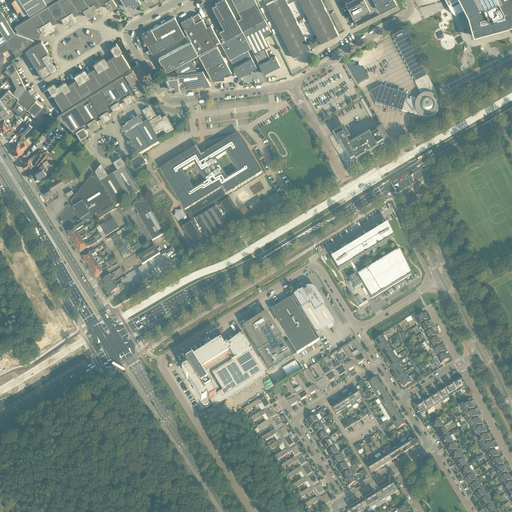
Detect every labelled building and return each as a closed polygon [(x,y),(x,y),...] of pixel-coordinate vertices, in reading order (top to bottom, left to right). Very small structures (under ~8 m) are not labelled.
[(20,0),(29,14),(52,0),(20,0)] [(57,0),(56,0),(47,5),(57,21),(62,18),(65,24),(67,25),(68,25),(72,22),(57,0)] [(71,0),(57,0),(72,22),(76,20),(74,18),(76,17),(74,15),(79,12),(71,0)] [(84,0),(71,0),(79,12),(84,9),(87,15),(89,15),(90,16),(94,14),(84,0)] [(98,0),(84,0),(94,14),(97,11),(96,10),(98,9),(96,7),(101,4),(98,0)] [(139,0),(121,0),(126,6),(130,4),(132,8),(133,8),(134,9),(140,3),(141,3),(141,2),(139,0)] [(242,30),(237,19),(226,0),(218,0),(219,1),(216,2),(216,1),(215,2),(216,4),(212,6),(224,28),(220,30),(225,40),(242,30)] [(233,0),(241,17),(237,19),(242,30),(264,18),(255,0),(233,0)] [(264,0),(265,1),(266,0),(273,0),(266,4),(293,57),(338,34),(321,0),(264,0)] [(357,25),(397,5),(394,0),(348,0),(345,2),(357,25)] [(421,0),(421,15),(426,18),(431,15),(423,15),(430,11),(432,12),(436,6),(432,4),(440,4),(442,0),(445,2),(443,5),(447,5),(444,0),(421,0)] [(511,0),(447,0),(452,9),(451,10),(456,16),(457,16),(456,15),(458,14),(465,10),(466,11),(468,15),(473,35),(474,35),(508,26),(511,23),(511,0)] [(47,5),(38,11),(50,30),(54,28),(55,27),(54,26),(52,23),(57,21),(47,5)] [(0,30),(6,40),(15,34),(0,9),(0,8),(0,30)] [(38,11),(12,27),(16,34),(17,33),(19,32),(26,34),(26,35),(34,37),(39,38),(38,37),(40,31),(42,30),(44,32),(45,34),(46,33),(50,30),(38,11)] [(217,44),(216,44),(220,42),(211,24),(207,26),(202,18),(198,12),(181,21),(191,40),(159,58),(162,63),(165,70),(166,70),(166,71),(174,66),(176,69),(180,67),(179,64),(198,53),(199,54),(217,44)] [(151,28),(142,34),(144,39),(145,41),(144,42),(144,43),(144,44),(145,44),(146,44),(147,43),(152,53),(185,35),(175,16),(151,29),(151,28)] [(243,30),(262,69),(264,73),(280,65),(275,55),(270,58),(265,48),(270,46),(265,36),(272,33),(265,19),(243,30)] [(251,47),(249,43),(243,30),(221,42),(239,76),(244,73),(245,74),(247,73),(247,71),(256,66),(247,49),(251,47)] [(408,71),(409,70),(410,74),(410,75),(411,74),(412,78),(412,79),(413,78),(415,83),(421,96),(420,97),(419,97),(418,98),(417,99),(417,100),(416,101),(415,102),(406,99),(407,96),(381,87),(369,93),(375,104),(375,105),(375,104),(379,106),(380,106),(384,107),(383,108),(384,108),(384,107),(388,108),(388,109),(388,108),(392,110),(392,111),(392,110),(393,110),(396,111),(396,112),(397,112),(397,111),(402,113),(402,111),(418,116),(419,117),(420,118),(421,119),(422,119),(423,119),(424,120),(425,120),(426,120),(428,120),(429,120),(430,120),(431,119),(432,119),(433,118),(434,117),(435,116),(436,116),(437,115),(438,114),(438,113),(439,112),(439,111),(439,109),(439,108),(439,107),(439,106),(439,105),(439,104),(438,103),(438,102),(440,101),(428,77),(427,77),(404,32),(392,38),(394,42),(393,42),(393,43),(394,43),(394,42),(396,46),(395,46),(395,47),(396,47),(396,46),(398,50),(397,50),(397,51),(398,51),(398,50),(400,54),(399,55),(400,55),(400,54),(402,58),(402,59),(402,58),(404,62),(404,63),(404,62),(406,66),(406,67),(406,66),(408,70),(408,71)] [(0,45),(0,66),(2,65),(0,62),(0,58),(5,55),(3,52),(11,47),(16,55),(34,40),(15,34),(6,40),(0,45)] [(26,50),(42,77),(56,69),(49,58),(50,57),(48,53),(49,52),(49,51),(49,52),(42,40),(26,50)] [(112,46),(111,47),(112,49),(114,52),(116,55),(111,58),(121,73),(130,67),(121,52),(122,51),(116,43),(117,44),(112,46)] [(199,55),(210,75),(212,79),(224,78),(224,75),(227,74),(231,72),(217,45),(199,55)] [(103,58),(99,60),(111,79),(121,73),(111,58),(106,61),(105,58),(104,57),(103,58)] [(96,67),(92,70),(101,85),(111,79),(99,60),(95,62),(94,63),(95,65),(96,67)] [(359,61),(348,68),(358,85),(369,79),(359,61)] [(13,62),(6,68),(12,73),(16,68),(13,62)] [(16,69),(10,75),(17,88),(13,93),(19,98),(26,89),(25,88),(24,84),(16,69)] [(84,70),(80,72),(92,91),(101,85),(92,70),(87,73),(86,71),(85,69),(84,70)] [(131,69),(125,73),(135,89),(139,95),(138,94),(140,92),(140,93),(146,90),(133,69),(132,70),(131,69)] [(166,79),(172,88),(172,89),(173,89),(174,90),(175,90),(181,89),(181,88),(180,89),(180,88),(204,84),(204,86),(211,85),(203,70),(202,70),(202,69),(177,72),(178,75),(168,76),(167,77),(166,77),(166,78),(166,79)] [(77,79),(72,82),(82,97),(92,91),(80,72),(76,75),(75,75),(76,77),(77,79)] [(125,73),(113,80),(123,97),(127,104),(127,103),(134,99),(131,94),(131,95),(130,94),(131,93),(130,92),(135,89),(125,73)] [(113,80),(101,88),(112,107),(116,112),(123,107),(119,102),(118,101),(119,101),(118,100),(123,97),(113,80)] [(64,82),(60,84),(72,103),(82,97),(72,82),(68,85),(66,83),(65,81),(64,82)] [(72,103),(60,84),(56,87),(55,84),(54,85),(53,84),(48,86),(48,85),(47,86),(62,109),(72,103)] [(101,88),(88,95),(100,114),(104,121),(104,120),(111,116),(108,112),(107,111),(108,111),(107,110),(112,107),(101,88)] [(19,98),(12,107),(18,112),(22,116),(27,109),(35,116),(42,107),(35,101),(36,99),(26,89),(19,98)] [(0,117),(1,117),(9,111),(10,110),(12,107),(19,98),(13,93),(9,90),(1,97),(0,97),(0,117)] [(88,95),(76,103),(88,123),(93,129),(100,124),(96,119),(95,119),(96,118),(95,117),(100,114),(88,95)] [(88,123),(76,103),(57,115),(74,131),(76,130),(81,138),(81,137),(88,133),(85,128),(84,128),(84,127),(84,126),(88,123)] [(11,111),(3,116),(5,119),(13,114),(18,112),(12,107),(10,110),(11,111)] [(143,115),(147,122),(156,136),(163,132),(165,137),(173,132),(166,120),(162,123),(161,122),(158,121),(157,122),(150,110),(143,115)] [(43,121),(48,125),(55,118),(50,113),(43,121)] [(138,119),(131,123),(135,130),(137,129),(149,149),(160,143),(156,136),(147,122),(142,125),(142,124),(141,124),(140,123),(141,123),(138,119)] [(4,120),(0,122),(0,128),(3,132),(11,127),(9,123),(7,124),(4,120)] [(29,123),(23,130),(26,133),(32,127),(31,125),(29,123)] [(135,130),(131,123),(126,126),(127,127),(123,130),(139,156),(149,149),(137,129),(135,130)] [(378,147),(371,136),(369,137),(368,137),(359,142),(359,143),(357,144),(356,144),(349,148),(349,147),(350,147),(348,145),(346,141),(348,139),(343,130),(333,135),(339,145),(350,163),(354,161),(355,163),(364,158),(363,156),(366,154),(367,156),(376,151),(375,149),(378,147)] [(371,135),(371,136),(378,147),(379,149),(388,144),(380,130),(371,135)] [(228,197),(226,198),(225,196),(262,174),(237,134),(201,156),(196,148),(159,170),(191,222),(181,228),(190,243),(193,248),(203,241),(202,240),(205,238),(206,239),(227,227),(226,225),(229,223),(230,225),(241,218),(229,199),(228,197)] [(14,149),(15,150),(28,142),(25,137),(17,142),(18,142),(15,144),(11,146),(13,149),(14,149)] [(28,142),(15,150),(16,152),(15,152),(17,156),(21,153),(20,153),(24,151),(22,149),(29,144),(28,142)] [(44,151),(35,162),(39,166),(48,155),(44,151)] [(128,164),(134,173),(146,165),(141,157),(128,164)] [(29,167),(33,165),(31,161),(32,160),(33,160),(32,159),(31,159),(30,158),(22,163),(25,168),(28,166),(29,167)] [(117,172),(112,175),(128,200),(140,192),(121,161),(120,161),(121,161),(113,166),(117,172)] [(40,169),(35,172),(39,178),(43,176),(46,173),(44,170),(48,168),(47,167),(43,162),(39,167),(40,169)] [(128,200),(112,175),(107,178),(101,168),(101,167),(95,175),(116,208),(128,200)] [(42,194),(41,194),(46,202),(47,202),(50,199),(53,198),(51,195),(72,182),(73,181),(73,180),(69,174),(60,180),(61,181),(48,189),(48,190),(42,194)] [(93,175),(71,202),(70,203),(74,208),(75,211),(81,220),(83,223),(96,215),(99,220),(100,220),(107,215),(103,210),(112,205),(93,175)] [(68,201),(73,198),(71,196),(73,195),(71,190),(64,194),(68,201)] [(259,198),(246,205),(248,209),(261,201),(259,198)] [(107,215),(115,210),(112,205),(103,210),(107,215)] [(152,241),(165,234),(150,207),(137,215),(152,241)] [(100,227),(103,232),(116,224),(113,219),(107,222),(100,227)] [(69,238),(69,239),(77,234),(76,231),(83,227),(81,224),(66,233),(68,235),(67,235),(68,236),(68,237),(68,238),(69,238)] [(116,224),(103,232),(106,237),(119,229),(116,224)] [(359,274),(352,263),(394,238),(387,225),(331,259),(338,272),(350,264),(371,299),(411,275),(399,250),(359,274)] [(69,239),(73,244),(87,234),(86,232),(79,236),(77,234),(69,239)] [(110,237),(115,245),(121,241),(116,233),(110,237)] [(73,244),(76,249),(84,244),(82,241),(89,237),(87,234),(73,244)] [(94,238),(97,243),(102,239),(99,234),(94,238)] [(115,245),(118,250),(124,246),(127,244),(124,240),(122,242),(121,241),(115,245)] [(84,244),(76,249),(76,250),(77,251),(78,252),(79,254),(84,251),(91,246),(90,243),(87,245),(86,242),(84,244)] [(124,246),(118,250),(120,253),(126,249),(127,251),(128,251),(129,250),(131,249),(128,244),(127,244),(124,246)] [(137,258),(139,261),(142,266),(159,254),(154,247),(137,258)] [(86,255),(82,258),(83,260),(84,261),(83,262),(84,263),(85,263),(92,259),(91,256),(96,253),(94,251),(86,255)] [(121,255),(124,260),(128,257),(128,256),(130,255),(128,251),(127,251),(121,255)] [(92,259),(85,263),(88,268),(100,261),(102,260),(100,257),(97,259),(96,257),(92,259)] [(100,261),(88,268),(91,274),(99,269),(101,267),(102,267),(101,266),(100,264),(103,262),(102,260),(100,261)] [(91,274),(91,275),(92,276),(93,276),(93,277),(94,277),(95,279),(95,278),(99,276),(107,271),(105,269),(103,270),(100,271),(99,269),(91,274)] [(106,288),(114,283),(112,280),(114,279),(112,276),(102,282),(103,282),(107,288),(106,288)] [(114,283),(106,288),(107,288),(110,294),(110,295),(120,289),(121,291),(124,289),(121,284),(118,286),(118,285),(116,287),(114,283)] [(317,293),(316,291),(315,291),(315,290),(314,290),(313,289),(312,289),(311,288),(310,288),(309,288),(308,288),(307,288),(306,289),(305,289),(306,291),(304,293),(302,291),(293,297),(316,334),(334,323),(324,306),(325,306),(317,293)] [(292,297),(278,307),(277,307),(278,307),(274,309),(270,311),(288,341),(297,354),(297,355),(319,340),(292,297)] [(416,327),(417,327),(427,320),(424,315),(425,315),(425,314),(423,316),(419,311),(411,316),(412,316),(413,318),(412,319),(417,326),(416,327)] [(266,314),(259,318),(242,329),(269,372),(293,357),(266,314)] [(421,334),(421,335),(431,328),(428,323),(429,323),(429,322),(427,324),(425,321),(427,320),(417,327),(421,334)] [(425,342),(425,343),(436,336),(433,331),(433,330),(431,332),(430,329),(432,328),(431,328),(421,335),(425,342)] [(228,345),(228,346),(227,347),(223,349),(222,348),(223,347),(221,344),(218,346),(217,344),(186,363),(185,362),(189,368),(187,368),(187,367),(182,371),(193,389),(202,405),(203,405),(203,406),(204,406),(205,406),(206,406),(207,406),(208,405),(208,404),(208,403),(208,402),(208,401),(209,400),(214,409),(214,408),(213,407),(266,374),(267,376),(267,375),(239,330),(239,331),(242,335),(240,336),(239,336),(228,345)] [(377,347),(377,348),(388,341),(383,333),(376,338),(377,340),(374,342),(374,343),(375,342),(378,347),(377,347)] [(429,350),(429,351),(440,344),(437,339),(438,339),(437,338),(435,340),(434,337),(436,336),(425,343),(430,350),(429,350)] [(359,354),(353,357),(358,365),(364,361),(364,362),(368,360),(355,339),(351,342),(359,354)] [(381,353),(391,346),(388,341),(377,348),(378,348),(378,347),(381,352),(381,353)] [(432,359),(444,352),(441,347),(442,347),(442,346),(439,348),(438,345),(440,344),(429,351),(434,358),(432,359)] [(351,362),(345,365),(349,371),(354,367),(355,368),(359,366),(358,365),(353,357),(346,345),(342,348),(351,362)] [(384,358),(392,353),(394,351),(391,346),(381,353),(381,352),(384,357),(384,358)] [(339,366),(334,369),(339,377),(344,373),(345,374),(349,372),(349,371),(345,365),(338,353),(336,351),(332,354),(339,366)] [(392,353),(384,358),(385,357),(388,362),(387,363),(395,358),(397,356),(394,351),(392,353)] [(10,352),(5,355),(10,366),(15,363),(10,352)] [(444,352),(432,359),(435,364),(437,367),(441,365),(442,366),(445,364),(444,363),(448,360),(445,355),(446,355),(446,354),(444,356),(442,353),(444,352)] [(395,358),(387,363),(388,362),(391,367),(390,368),(401,361),(402,361),(400,359),(401,358),(400,355),(397,356),(395,358)] [(330,371),(325,375),(324,375),(329,383),(335,379),(335,380),(340,378),(339,377),(334,369),(327,357),(323,360),(330,371)] [(401,361),(390,368),(391,368),(394,372),(393,373),(401,368),(404,366),(401,361)] [(322,380),(316,383),(320,389),(325,385),(326,386),(330,384),(329,383),(324,375),(325,375),(317,363),(313,366),(322,380)] [(396,378),(397,378),(405,373),(401,368),(393,373),(394,373),(397,377),(396,378)] [(312,386),(307,389),(310,395),(316,391),(316,392),(321,390),(320,389),(316,383),(309,371),(308,369),(303,372),(312,386)] [(400,383),(408,378),(405,373),(397,378),(400,383)] [(301,389),(296,393),(301,401),(306,397),(307,398),(311,396),(310,395),(307,389),(298,375),(294,378),(301,389)] [(408,378),(400,383),(404,388),(406,386),(408,389),(416,384),(415,381),(414,382),(410,377),(408,378)] [(367,383),(371,389),(380,384),(379,384),(375,379),(371,382),(371,381),(367,383)] [(456,393),(462,390),(463,392),(468,389),(465,383),(463,384),(460,379),(451,384),(456,393)] [(296,393),(290,383),(288,381),(284,384),(291,395),(286,399),(291,407),(296,403),(297,404),(301,402),(301,401),(296,393)] [(444,389),(443,389),(449,398),(456,393),(451,384),(450,383),(447,385),(448,386),(446,388),(444,389)] [(371,389),(374,394),(383,389),(382,389),(379,384),(380,384),(371,389)] [(272,391),(276,396),(282,392),(278,387),(272,391)] [(436,394),(441,403),(449,398),(443,389),(442,388),(439,390),(440,391),(438,392),(436,394)] [(374,394),(378,399),(386,394),(385,394),(382,390),(383,389),(374,394)] [(351,393),(356,402),(361,399),(356,390),(356,391),(351,394),(351,393)] [(428,399),(434,407),(441,403),(436,394),(435,392),(432,394),(432,396),(431,397),(428,399)] [(346,397),(346,398),(351,405),(352,407),(357,404),(356,402),(351,394),(351,393),(350,394),(351,395),(346,398),(346,397)] [(378,399),(381,404),(389,399),(388,399),(385,395),(386,394),(378,399)] [(245,408),(247,412),(258,406),(261,411),(265,409),(270,406),(270,405),(267,400),(268,400),(265,395),(245,408)] [(341,400),(340,400),(346,408),(348,412),(353,409),(351,405),(346,397),(345,397),(346,398),(341,401),(341,400)] [(421,403),(420,403),(426,412),(434,407),(428,399),(427,397),(424,399),(425,401),(423,402),(421,403)] [(381,404),(384,409),(393,404),(392,405),(389,400),(390,399),(389,399),(381,404)] [(335,403),(341,412),(346,408),(340,400),(341,401),(336,404),(335,403)] [(463,404),(459,406),(460,406),(464,414),(463,414),(464,414),(474,408),(472,405),(470,406),(469,403),(468,401),(463,404)] [(414,404),(414,405),(419,412),(416,413),(418,417),(426,412),(420,403),(420,402),(416,404),(417,406),(416,407),(415,405),(414,404)] [(341,412),(335,403),(336,404),(331,407),(330,406),(336,415),(341,412)] [(384,409),(387,415),(396,409),(395,410),(392,405),(393,404),(384,409)] [(265,415),(268,420),(276,415),(273,410),(274,409),(271,405),(270,405),(270,406),(265,409),(261,411),(251,418),(253,422),(262,417),(265,415)] [(465,416),(462,418),(465,423),(468,422),(478,416),(476,413),(475,414),(473,411),(472,409),(474,408),(464,414),(465,416)] [(367,409),(362,412),(365,417),(370,414),(367,409)] [(387,415),(390,420),(399,414),(398,415),(395,410),(396,409),(387,415)] [(265,422),(257,427),(257,429),(259,432),(267,426),(271,432),(274,430),(280,426),(282,425),(280,421),(279,419),(280,419),(280,418),(277,414),(276,415),(268,420),(265,422)] [(307,421),(310,427),(309,428),(319,421),(322,420),(319,414),(316,416),(315,415),(311,418),(312,419),(307,422),(307,421)] [(390,420),(394,425),(402,419),(401,420),(398,415),(399,414),(390,420)] [(478,416),(468,422),(473,430),(472,430),(482,424),(480,421),(479,422),(478,419),(476,417),(478,416)] [(352,418),(347,421),(350,426),(355,423),(354,422),(352,418)] [(435,421),(430,424),(430,425),(432,427),(433,429),(432,430),(433,433),(443,427),(441,424),(443,422),(441,418),(435,421)] [(402,419),(394,425),(397,430),(405,425),(405,424),(404,425),(401,420),(402,419)] [(319,421),(309,428),(310,428),(311,427),(315,435),(314,435),(314,436),(324,429),(322,425),(325,424),(322,420),(319,421)] [(350,426),(347,421),(342,425),(345,430),(350,426)] [(271,432),(263,437),(265,441),(273,436),(277,441),(280,439),(288,434),(285,429),(286,428),(283,424),(282,425),(280,426),(274,430),(271,432)] [(474,432),(470,435),(474,440),(476,438),(487,432),(486,432),(484,429),(483,430),(482,427),(480,425),(483,424),(482,424),(472,430),(474,432)] [(443,427),(433,433),(435,432),(436,434),(438,437),(436,438),(438,440),(438,441),(448,435),(443,427)] [(319,443),(329,437),(327,434),(324,429),(314,436),(315,435),(320,443),(319,443)] [(487,432),(476,438),(477,438),(481,445),(480,446),(491,440),(491,439),(491,440),(489,437),(487,438),(486,435),(485,433),(487,432)] [(415,442),(418,440),(419,440),(416,435),(414,433),(405,439),(407,440),(412,449),(411,448),(417,444),(416,445),(415,442)] [(283,443),(286,449),(294,444),(291,439),(292,438),(289,434),(288,434),(280,439),(269,446),(271,451),(283,443)] [(448,435),(438,441),(440,440),(441,442),(443,444),(441,445),(443,448),(453,442),(448,435)] [(324,451),(334,445),(329,437),(319,443),(320,443),(325,450),(324,451)] [(371,440),(370,438),(366,440),(364,441),(367,446),(373,443),(371,440)] [(407,440),(401,444),(407,452),(406,451),(411,448),(412,449),(407,440)] [(482,448),(480,450),(483,455),(485,454),(495,448),(495,447),(495,448),(493,445),(492,446),(490,443),(489,441),(491,440),(480,446),(481,446),(482,448)] [(453,442),(443,448),(443,449),(445,448),(446,450),(447,452),(446,453),(448,456),(457,450),(453,442)] [(291,451),(295,457),(300,454),(300,453),(297,448),(298,447),(295,443),(294,444),(286,449),(275,456),(277,460),(291,451)] [(359,444),(356,446),(354,447),(357,453),(358,452),(362,450),(363,449),(360,446),(359,444)] [(401,444),(396,447),(402,455),(401,454),(406,451),(407,452),(401,444)] [(329,459),(339,453),(334,445),(324,451),(325,451),(330,458),(329,459)] [(396,447),(391,450),(397,459),(396,458),(401,455),(402,456),(402,455),(396,447)] [(495,448),(485,454),(490,461),(489,462),(499,456),(499,455),(499,456),(497,453),(496,454),(494,451),(493,449),(495,448)] [(391,450),(386,453),(392,462),(391,461),(396,458),(397,459),(391,450)] [(457,450),(448,456),(449,455),(451,457),(452,460),(451,460),(453,463),(452,464),(462,458),(462,457),(464,456),(461,451),(459,452),(457,450)] [(334,467),(344,461),(347,459),(342,452),(340,454),(339,453),(329,459),(330,459),(335,466),(334,467)] [(297,461),(301,466),(301,467),(306,463),(303,458),(304,457),(301,453),(300,453),(300,454),(295,457),(281,466),(283,470),(297,461)] [(386,453),(381,456),(386,465),(387,465),(386,464),(391,461),(391,462),(392,462),(386,453)] [(381,456),(376,460),(381,468),(382,468),(381,467),(386,464),(386,465),(381,456)] [(462,458),(452,464),(454,463),(455,465),(457,467),(455,468),(457,471),(467,465),(465,462),(467,460),(465,456),(464,456),(462,457),(462,458)] [(499,456),(489,462),(494,469),(493,470),(504,464),(503,463),(503,464),(501,461),(500,461),(499,459),(497,457),(499,456)] [(376,460),(371,463),(376,471),(376,470),(381,467),(381,468),(376,460)] [(339,475),(349,469),(344,461),(334,467),(335,466),(340,474),(339,475)] [(301,472),(304,478),(312,473),(309,467),(310,467),(307,462),(306,463),(301,467),(301,466),(289,474),(287,475),(289,480),(298,474),(301,472)] [(376,471),(371,463),(366,466),(371,475),(371,474),(371,473),(376,470),(376,471)] [(504,464),(493,470),(494,470),(498,477),(497,478),(508,472),(508,471),(507,472),(506,469),(504,469),(503,467),(501,465),(504,464)] [(467,465),(457,471),(459,470),(460,473),(462,475),(460,476),(462,479),(472,473),(467,465)] [(344,483),(354,477),(349,469),(339,475),(340,474),(345,482),(344,483)] [(472,473),(462,479),(464,478),(465,480),(466,482),(465,483),(467,486),(467,487),(477,480),(474,477),(477,476),(474,471),(472,473)] [(307,482),(310,487),(318,482),(315,477),(316,476),(313,472),(312,473),(304,478),(301,479),(293,485),(293,486),(295,489),(304,484),(307,482)] [(508,472),(497,478),(498,478),(502,485),(502,486),(511,479),(511,480),(510,477),(509,477),(507,475),(506,473),(508,472)] [(354,477),(344,483),(345,482),(348,488),(349,488),(348,487),(352,485),(353,486),(358,483),(354,477)] [(511,479),(502,486),(507,493),(506,494),(511,490),(511,484),(511,483),(510,481),(511,479)] [(477,480),(467,487),(468,486),(470,488),(471,490),(470,491),(472,494),(471,494),(481,488),(477,480)] [(313,491),(316,497),(324,492),(321,487),(322,486),(319,482),(318,482),(310,487),(307,489),(299,494),(301,499),(313,491)] [(389,484),(384,487),(390,496),(398,491),(393,483),(393,484),(390,485),(389,484)] [(380,492),(378,493),(382,501),(390,496),(384,487),(379,490),(380,492)] [(481,488),(471,494),(472,494),(473,493),(474,496),(476,498),(475,499),(476,502),(486,496),(481,488)] [(316,497),(305,504),(307,508),(319,501),(322,507),(330,502),(327,496),(328,495),(325,491),(324,492),(316,497)] [(374,494),(369,497),(375,506),(382,501),(378,493),(375,495),(374,494)] [(486,496),(476,502),(478,501),(479,503),(481,505),(479,506),(481,509),(491,503),(486,496)] [(365,501),(362,503),(367,510),(375,506),(369,497),(364,500),(365,501)] [(359,503),(354,506),(357,511),(368,511),(367,510),(362,503),(360,505),(359,503)] [(491,503),(481,509),(481,510),(483,509),(484,511),(493,511),(496,511),(491,503)]
